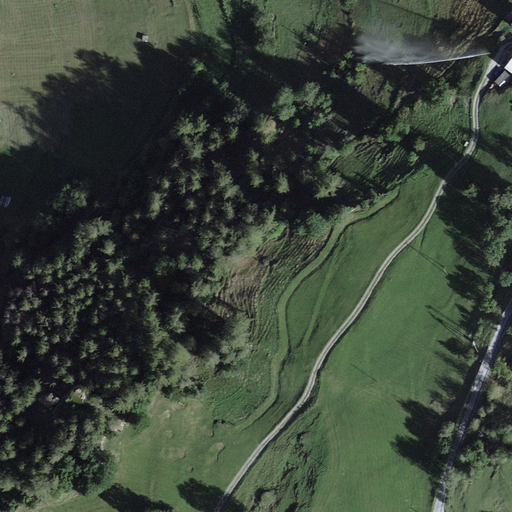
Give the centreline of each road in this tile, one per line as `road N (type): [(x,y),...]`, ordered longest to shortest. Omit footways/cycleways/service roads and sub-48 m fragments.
road 1 (track): [(511,45),(500,52),(475,102),(476,138),(423,224),(380,271),(306,395),(216,511)]
road 2 (residential): [(439,511),(511,313)]
